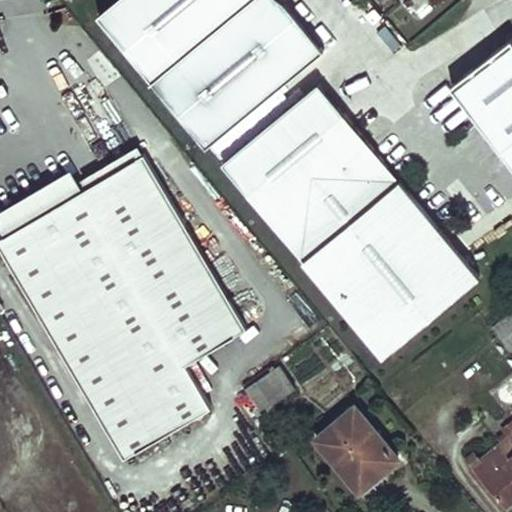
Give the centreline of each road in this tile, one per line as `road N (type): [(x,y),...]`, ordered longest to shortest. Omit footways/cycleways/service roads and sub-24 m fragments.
road 1 (unknown): [(39,54),(85,74),(115,106),(215,237),(264,319),(261,342),(221,400),(214,427),(132,480)]
road 2 (unknown): [(511,5),(398,75),(395,101),(408,133),(439,168)]
